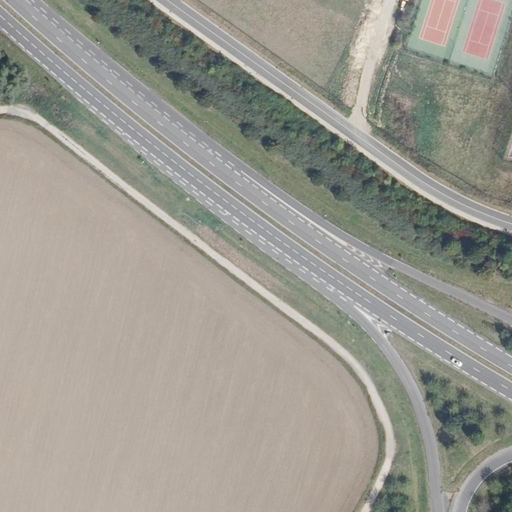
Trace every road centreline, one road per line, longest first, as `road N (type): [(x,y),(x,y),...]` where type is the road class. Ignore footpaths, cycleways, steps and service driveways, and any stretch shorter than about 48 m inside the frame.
road 1 (track): [(366,511),(393,449),(367,379),(331,339),(31,114),(0,110)]
road 2 (primary): [(170,157),(229,215),(348,308),(402,369),(432,452),(437,511)]
road 3 (primary): [(170,157),(511,392)]
road 4 (unclassified): [(167,0),(437,190),(511,224)]
road 5 (primary): [(260,199),(14,0)]
road 6 (primary): [(511,368),(260,199)]
road 7 (primary): [(511,321),(345,238),(288,200),(260,199)]
road 8 (primary): [(0,14),(170,157)]
road 9 (unknown): [(353,132),(392,0)]
